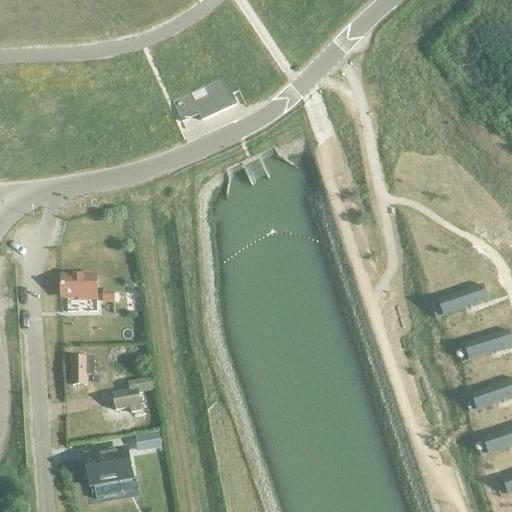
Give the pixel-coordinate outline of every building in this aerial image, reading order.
[(181,97),(170,101),(170,102),(180,124),(197,117),(200,123),(235,106),(230,96),(222,78),(181,97)] [(61,297),(96,297),(96,279),(61,280),(61,297)] [(482,285),(436,300),(437,301),(441,299),(446,313),(441,314),(441,315),(487,301),(482,285)] [(112,292),(101,292),(101,303),(112,303),(112,292)] [(511,343),(508,331),(463,346),(463,347),(467,345),(472,359),(467,361),(511,347),(511,343)] [(93,360),(85,360),(71,360),(71,387),(86,386),(86,378),(94,377),(93,360)] [(511,382),(470,395),(470,396),(475,394),(479,408),(474,409),(475,410),(511,398),(511,382)] [(138,392),(112,397),(115,412),(130,409),(130,415),(141,413),(138,392)] [(511,429),(481,439),(482,440),(486,439),(491,453),(486,454),(486,455),(511,446),(511,429)] [(158,434),(134,439),(137,455),(161,450),(158,434)] [(127,453),(84,460),(89,486),(91,485),(94,501),(132,494),(129,478),(132,478),(127,453)] [(511,476),(501,480),(501,481),(506,480),(510,493),(506,495),(506,496),(511,493),(511,476)]
